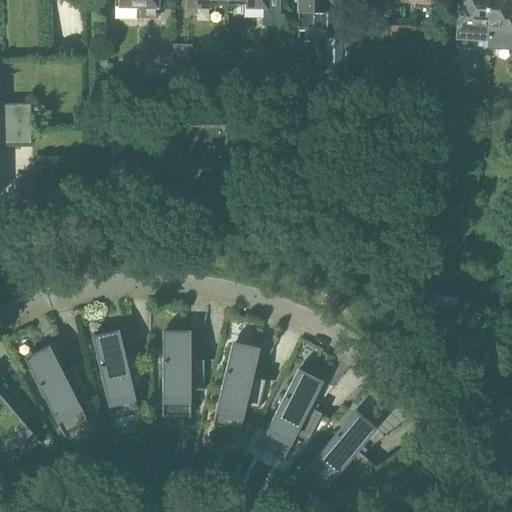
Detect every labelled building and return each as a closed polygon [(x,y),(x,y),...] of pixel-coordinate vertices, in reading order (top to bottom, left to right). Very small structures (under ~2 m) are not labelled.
[(0,210),(8,210),(7,176),(42,175),(42,179),(47,181),(53,183),(59,184),(64,185),(70,185),(76,184),(82,183),(85,182),(91,180),(96,178),(96,173),(112,173),(112,160),(96,160),(95,114),(87,114),(86,88),(54,89),(54,70),(54,69),(52,0),(0,0),(0,90),(1,90),(1,104),(31,104),(31,111),(36,111),(36,138),(32,138),(32,145),(0,145),(0,210)] [(156,0),(120,0),(121,8),(138,8),(138,16),(141,16),(141,20),(153,20),(153,16),(157,16),(156,0)] [(228,0),(246,0),(246,6),(262,7),(262,26),(280,26),(280,0),(228,0)] [(297,0),(298,12),(298,28),(327,29),(327,13),(328,13),(328,10),(339,10),(339,0),(297,0)] [(403,1),(403,0),(375,0),(375,13),(392,14),(393,0),(403,1)] [(481,13),(481,0),(463,0),(463,5),(459,4),(457,48),(484,50),(485,40),(485,13),(481,13)] [(511,0),(481,0),(481,13),(485,13),(485,40),(511,41),(511,8),(511,0)] [(402,43),(402,34),(403,19),(391,19),(390,42),(402,43)] [(414,20),(403,19),(402,34),(414,35),(414,20)] [(343,39),(326,39),(325,73),(342,74),(343,39)] [(144,70),(171,71),(172,45),(144,44),(144,70)] [(193,45),(172,45),(171,71),(192,71),(193,45)] [(453,77),(456,52),(442,50),(439,74),(453,77)] [(0,145),(32,145),(32,138),(31,111),(31,104),(1,104),(1,90),(0,90),(0,145)] [(111,126),(111,144),(112,160),(112,173),(220,171),(220,169),(228,169),(226,125),(219,125),(219,124),(111,126)] [(111,144),(111,126),(96,126),(97,144),(111,144)] [(133,389),(146,386),(139,357),(126,360),(120,336),(93,342),(113,426),(140,419),(133,389)] [(204,392),(204,361),(191,361),(191,337),(163,337),(163,422),(191,422),(191,392),(204,392)] [(259,411),(266,381),(253,378),(259,354),(231,347),(211,431),(239,437),(246,408),(259,411)] [(66,440),(91,427),(77,400),(89,394),(75,367),(63,373),(52,351),(27,364),(66,440)] [(308,442),(322,415),(310,409),(321,387),(296,374),(257,450),(282,463),(296,436),(308,442)] [(0,438),(23,466),(44,447),(25,424),(35,416),(15,392),(5,401),(0,395),(0,438)] [(358,452),(374,433),(353,415),(297,480),(319,499),(338,475),(348,484),(368,461),(358,452)] [(511,459),(501,469),(511,483),(511,459)] [(171,501),(160,501),(160,511),(171,511),(171,501)]
